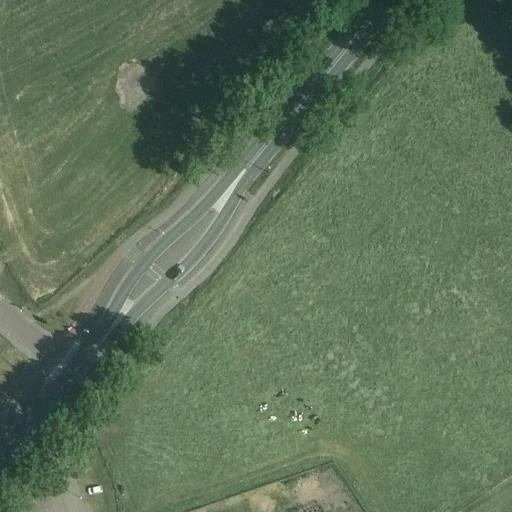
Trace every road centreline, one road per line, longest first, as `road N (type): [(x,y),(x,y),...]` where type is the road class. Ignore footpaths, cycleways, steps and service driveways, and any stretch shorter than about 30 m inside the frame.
road 1 (primary): [(248,163),(143,263),(94,351)]
road 2 (primary): [(94,351),(194,257),(248,163)]
road 3 (primary): [(248,163),(386,0)]
